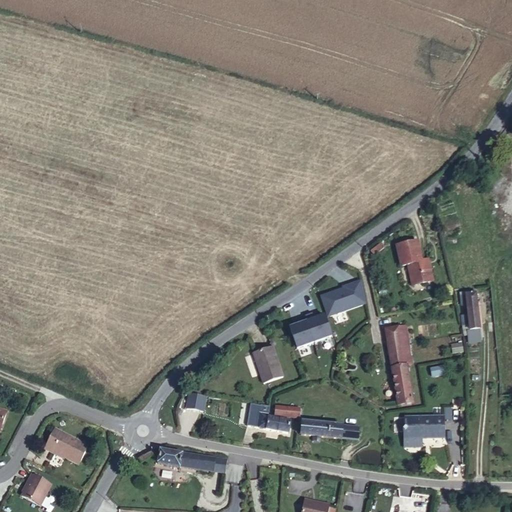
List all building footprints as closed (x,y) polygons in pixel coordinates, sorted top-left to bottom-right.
[(471,165),(468,162),(464,165),(468,171),(473,167),(471,165)] [(431,280),(426,258),(419,260),(415,241),(395,245),(399,265),(406,263),(410,284),(431,280)] [(463,278),(460,254),(447,256),(449,280),(463,278)] [(460,327),(461,329),(478,327),(474,292),(463,293),(462,290),(456,290),(458,305),(464,304),(466,326),(460,327)] [(403,363),(408,362),(400,324),(392,325),(400,363),(403,363)] [(410,400),(403,363),(400,363),(392,325),(380,327),(395,403),(410,400)] [(461,343),(450,344),(451,353),(462,352),(461,343)] [(268,345),(248,350),(253,365),(251,365),(256,382),(276,377),(268,345)] [(425,368),(426,376),(440,373),(438,366),(425,368)] [(184,407),(203,411),(206,396),(187,392),(184,407)] [(11,406),(0,402),(0,424),(5,426),(11,406)] [(257,405),(244,403),(242,429),(251,430),(251,426),(256,426),(257,405)] [(265,406),(257,405),(256,426),(251,426),(251,430),(276,432),(277,420),(265,419),(264,415),(265,406)] [(272,406),(271,416),(283,417),(284,407),(272,406)] [(283,417),(288,417),(293,418),(294,408),(284,407),(283,417)] [(440,418),(402,418),(402,448),(419,448),(419,438),(424,438),(424,440),(440,439),(440,418)] [(287,433),(287,427),(287,421),(277,420),(276,432),(287,433)] [(299,422),(299,429),(298,435),(355,439),(356,425),(299,422)] [(51,428),(40,449),(49,453),(49,451),(77,465),(86,445),(51,428)] [(214,458),(156,450),(153,465),(212,473),(214,458)] [(225,460),(214,458),(212,473),(223,474),(225,460)] [(29,471),(25,478),(26,479),(19,493),(38,502),(49,480),(29,471)] [(324,511),(326,501),(300,496),(297,511),(324,511)]
